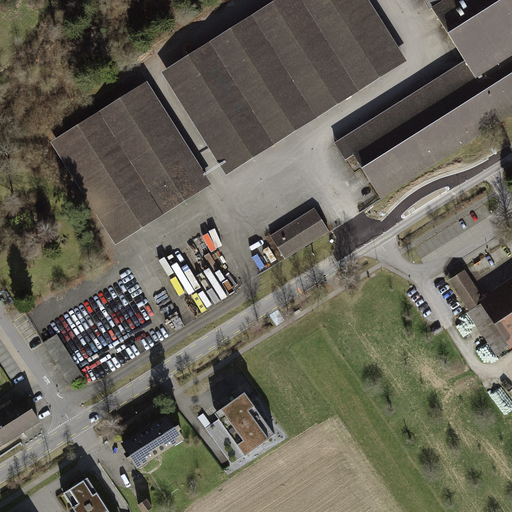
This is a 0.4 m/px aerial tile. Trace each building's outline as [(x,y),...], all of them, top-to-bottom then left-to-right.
[(257,19),(176,72),(242,172),(419,57),(381,0),(249,0),(246,2),(257,19)] [(511,0),(426,0),(466,61),(344,138),(381,197),(387,194),(511,115),(511,0)] [(223,183),(158,83),(64,144),(129,244),(223,183)] [(317,211),(273,238),(285,259),(329,231),(317,211)] [(511,349),(511,284),(485,303),(466,273),(452,282),(502,356),(511,349)] [(47,341),(68,385),(83,379),(62,334),(47,341)] [(273,437),(244,396),(216,416),(244,457),(273,437)] [(24,399),(0,413),(0,442),(2,445),(39,422),(24,399)] [(169,414),(124,443),(138,465),(183,436),(169,414)] [(108,511),(89,480),(66,494),(76,511),(108,511)] [(143,497),(134,504),(139,511),(142,511),(150,507),(143,497)]
